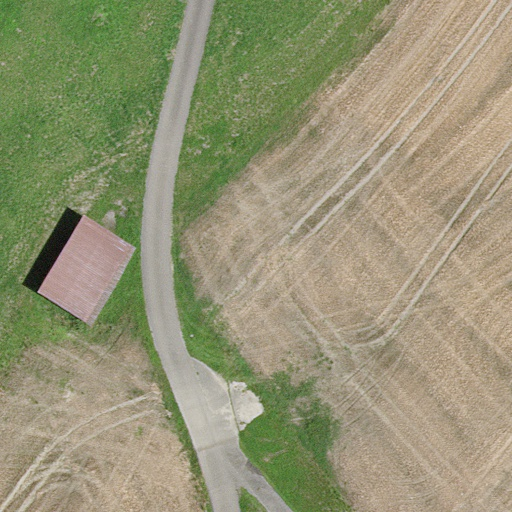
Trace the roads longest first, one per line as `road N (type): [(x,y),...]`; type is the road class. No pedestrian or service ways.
road 1 (track): [(212,442),(294,372),(511,38)]
road 2 (track): [(185,0),(162,99),(153,305),(212,442)]
